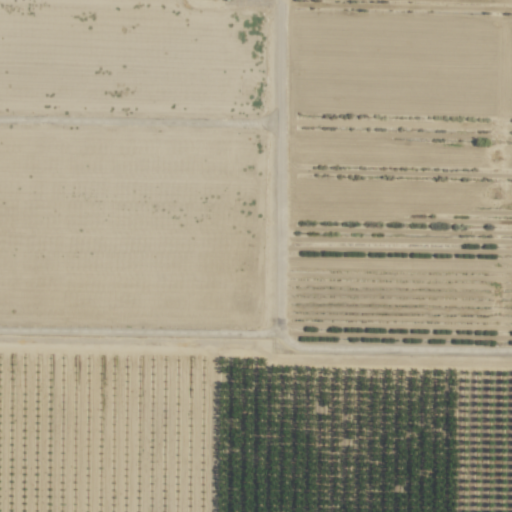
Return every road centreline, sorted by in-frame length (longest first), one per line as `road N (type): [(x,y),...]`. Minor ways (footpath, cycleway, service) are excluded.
road 1 (track): [(278,0),(271,320)]
road 2 (track): [(271,320),(0,314)]
road 3 (track): [(271,320),(511,315)]
